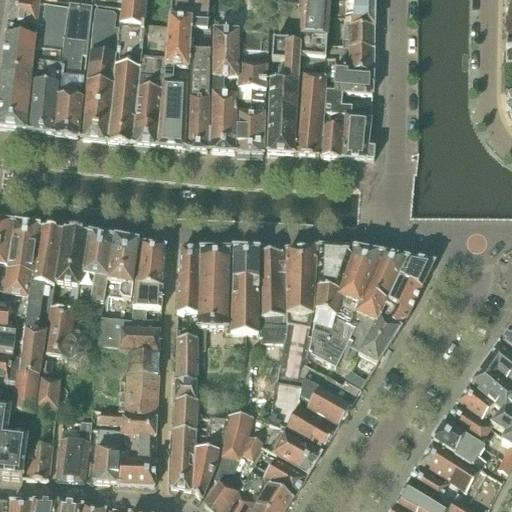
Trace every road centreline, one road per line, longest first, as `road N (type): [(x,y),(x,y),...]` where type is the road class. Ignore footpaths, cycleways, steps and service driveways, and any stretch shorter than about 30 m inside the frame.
road 1 (residential): [(339,511),(472,294),(478,238)]
road 2 (residential): [(161,502),(172,237)]
road 3 (residential): [(394,178),(396,0)]
road 4 (residential): [(0,493),(161,502)]
road 5 (residential): [(511,149),(492,125),(487,103),(488,0)]
